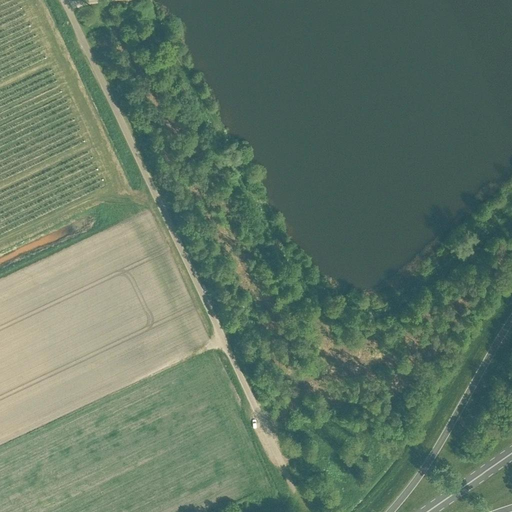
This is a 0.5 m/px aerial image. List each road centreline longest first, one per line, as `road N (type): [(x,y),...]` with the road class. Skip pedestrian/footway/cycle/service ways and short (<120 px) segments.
road 1 (unclassified): [(291,488),(62,0)]
road 2 (primary): [(511,318),(391,511)]
